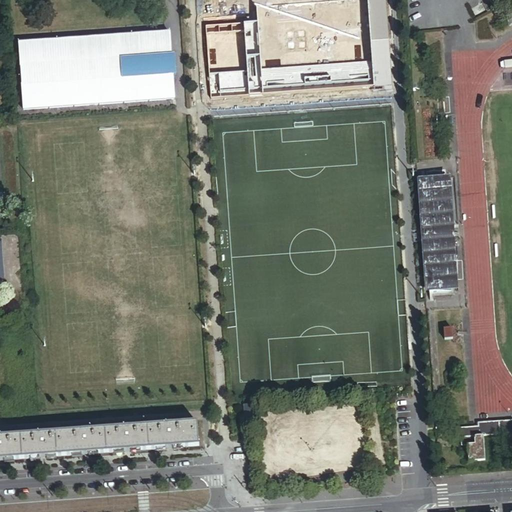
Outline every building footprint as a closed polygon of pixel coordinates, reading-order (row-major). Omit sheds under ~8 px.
[(170,28),(19,39),(24,105),(174,94),(173,70),(176,70),(175,52),(171,52),(170,28)] [(445,179),(421,181),(429,294),(454,292),(445,179)] [(452,330),(444,330),(444,341),(453,340),(452,330)] [(256,407),(245,407),(246,424),(257,424),(256,407)] [(478,428),(460,429),(462,447),(467,446),(468,463),(485,462),(482,437),(511,434),(511,421),(477,424),(478,428)] [(0,462),(198,448),(196,424),(171,426),(164,426),(129,429),(122,429),(86,432),(80,432),(44,435),(38,435),(2,438),(0,438),(0,462)]
